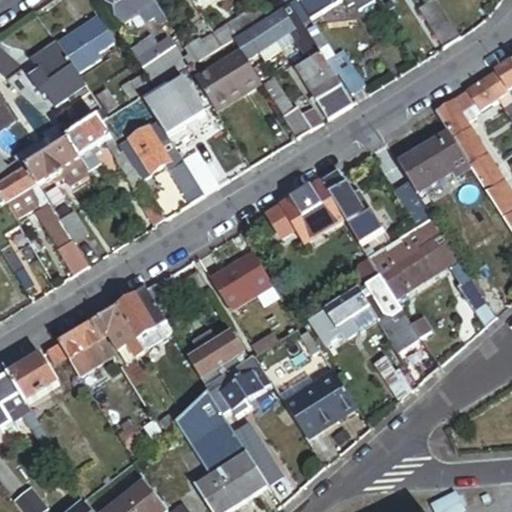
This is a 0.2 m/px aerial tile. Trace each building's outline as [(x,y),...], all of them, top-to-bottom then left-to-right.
[(155,6),(151,0),(108,0),(126,26),(132,22),(155,6)] [(151,0),(155,6),(132,22),(138,31),(156,19),(162,27),(169,21),(154,0),(151,0)] [(292,8),(303,25),(311,19),(299,0),(290,6),(292,8)] [(335,4),(332,0),(299,0),(311,19),(335,4)] [(332,0),(335,4),(335,5),(342,0),(344,0),(350,8),(355,5),(358,9),(372,0),(332,0)] [(445,48),(460,38),(435,0),(434,0),(421,9),(445,48)] [(284,13),(296,31),(301,39),(296,42),(296,43),(304,57),(317,48),(303,25),(292,8),(284,13)] [(266,21),(258,10),(240,22),(240,29),(235,32),(232,26),(217,36),(216,37),(223,48),(235,40),(266,21)] [(284,13),(238,44),(242,51),(249,62),(262,54),(268,62),(283,52),(278,43),(296,31),(284,13)] [(99,21),(60,48),(77,71),(80,76),(103,62),(99,56),(116,46),(99,21)] [(308,29),(324,53),(325,52),(331,48),(315,25),(308,29)] [(296,31),(278,43),(283,52),(296,43),(296,42),(296,31)] [(198,64),(223,48),(216,37),(207,43),(204,39),(189,50),(198,64)] [(137,58),(152,79),(181,58),(169,42),(148,56),(145,52),(137,58)] [(325,52),(338,73),(346,68),(359,89),(365,86),(338,44),(331,48),(325,52)] [(77,71),(60,48),(35,65),(45,80),(51,88),(77,71)] [(22,72),(0,51),(0,78),(5,83),(22,72)] [(197,78),(218,113),(263,85),(249,62),(242,51),(197,78)] [(316,103),(343,87),(332,71),(321,54),(296,70),(306,86),(306,87),(316,103)] [(167,83),(188,70),(181,58),(152,79),(159,88),(167,83)] [(511,61),(496,72),(509,91),(511,89),(511,61)] [(346,68),(338,73),(346,85),(351,94),(359,89),(346,68)] [(42,101),(80,76),(77,71),(51,88),(45,80),(33,88),(42,101)] [(496,72),(468,91),(480,110),(509,91),(496,72)] [(149,87),(143,76),(124,87),(130,98),(149,87)] [(265,87),(285,118),(295,112),(275,80),(265,87)] [(172,92),(158,101),(178,134),(208,116),(188,82),(172,92)] [(145,97),(150,106),(158,101),(172,92),(167,83),(159,88),(157,90),(145,97)] [(328,122),(354,105),(343,87),(316,103),(328,122)] [(121,106),(109,88),(97,95),(109,113),(121,106)] [(468,91),(454,100),(466,120),(480,110),(468,91)] [(454,100),(436,112),(450,133),(472,168),(511,229),(511,191),(466,120),(454,100)] [(161,124),(170,139),(178,134),(158,101),(150,106),(161,124)] [(0,135),(17,123),(5,105),(0,108),(0,135)] [(80,119),(59,133),(72,144),(102,125),(111,120),(104,109),(83,124),(80,119)] [(299,140),(314,131),(305,117),(300,109),(295,112),(285,118),(292,131),(299,140)] [(305,117),(314,131),(324,124),(316,110),(305,117)] [(170,139),(161,124),(151,130),(172,164),(168,167),(171,173),(184,164),(186,164),(185,163),(170,139)] [(113,143),(102,125),(72,144),(83,162),(88,170),(102,161),(101,161),(96,153),(97,153),(102,150),(99,144),(106,140),(116,156),(116,161),(133,188),(137,185),(143,182),(139,176),(122,149),(118,143),(116,144),(114,142),(113,143)] [(172,164),(151,130),(132,142),(149,169),(153,176),(168,167),(172,164)] [(30,171),(55,155),(62,150),(72,144),(59,133),(57,131),(46,138),(49,143),(47,144),(17,163),(24,174),(30,171)] [(472,168),(450,133),(400,166),(419,196),(454,173),(457,178),(472,168)] [(132,142),(122,149),(139,176),(149,169),(132,142)] [(83,162),(72,144),(62,150),(73,168),(83,162)] [(73,168),(62,150),(55,155),(30,171),(41,188),(48,184),(73,168)] [(186,164),(201,189),(216,180),(201,156),(200,154),(199,155),(185,163),(186,164)] [(0,189),(24,174),(16,168),(12,171),(0,160),(0,189)] [(192,206),(205,198),(184,164),(171,173),(192,206)] [(149,169),(139,176),(143,182),(144,184),(154,177),(153,176),(149,169)] [(41,188),(30,171),(24,174),(0,189),(0,194),(8,209),(10,208),(19,223),(42,209),(45,214),(41,217),(57,243),(70,235),(63,224),(41,188)] [(348,185),(340,173),(322,184),(330,197),(348,185)] [(330,197),(322,184),(284,208),(307,245),(345,221),(330,197)] [(354,195),(348,185),(330,197),(345,221),(348,227),(349,226),(366,215),(358,202),(354,195)] [(158,228),(168,221),(145,186),(140,190),(135,192),(158,228)] [(357,193),(354,195),(358,202),(363,199),(359,192),(357,193)] [(0,214),(8,209),(0,194),(0,214)] [(62,211),(68,221),(76,216),(70,206),(62,211)] [(10,208),(8,209),(21,231),(23,229),(19,223),(10,208)] [(21,231),(8,209),(0,214),(0,246),(19,278),(28,272),(8,239),(21,231)] [(297,231),(283,209),(271,217),(285,239),(297,231)] [(366,252),(372,249),(383,242),(366,215),(349,226),(366,252)] [(68,221),(63,224),(70,235),(77,246),(90,238),(76,216),(68,221)] [(435,244),(443,238),(436,225),(427,231),(435,244)] [(390,255),(398,268),(435,244),(427,231),(390,255)] [(70,235),(57,243),(69,261),(81,253),(77,246),(70,235)] [(474,282),(472,279),(445,237),(443,238),(435,244),(445,259),(463,288),(465,287),(474,282)] [(382,278),(381,279),(381,280),(403,313),(408,310),(403,302),(395,291),(409,282),(423,273),(428,270),(445,259),(435,244),(398,268),(382,278)] [(369,260),(376,255),(372,249),(366,252),(365,253),(369,260)] [(380,261),(376,255),(369,260),(372,266),(374,265),(380,261)] [(390,255),(380,261),(374,265),(382,278),(398,268),(390,255)] [(256,256),(213,282),(234,315),(276,288),(256,256)] [(222,306),(201,273),(184,283),(205,317),(222,306)] [(426,276),(423,273),(409,282),(415,290),(429,281),(426,276)] [(335,289),(342,301),(356,291),(349,279),(335,289)] [(381,280),(381,279),(359,293),(378,321),(384,317),(394,319),(396,318),(404,332),(412,326),(403,313),(381,280)] [(395,291),(403,302),(417,293),(415,290),(409,282),(395,291)] [(478,307),(486,302),(474,282),(465,287),(478,307)] [(166,293),(162,285),(149,293),(154,300),(166,293)] [(175,335),(154,300),(149,293),(120,310),(141,344),(159,332),(165,341),(175,335)] [(378,321),(359,293),(344,303),(310,326),(326,349),(343,338),(339,330),(343,328),(350,339),(378,321)] [(496,317),(486,302),(478,307),(489,324),(495,318),(496,317)] [(141,344),(120,310),(101,322),(111,339),(122,356),(141,344)] [(378,321),(399,359),(424,344),(422,342),(413,329),(412,326),(404,332),(396,318),(394,319),(384,317),(378,321)] [(424,321),(413,329),(422,342),(433,335),(424,321)] [(111,339),(101,322),(95,326),(106,342),(111,339)] [(106,342),(95,326),(62,347),(69,358),(82,380),(116,359),(106,342)] [(275,335),(254,348),(261,358),(281,345),(275,335)] [(321,353),(308,335),(301,340),(314,358),(321,353)] [(192,364),(204,382),(230,366),(248,355),(236,336),(220,346),(202,357),(192,364)] [(214,336),(196,348),(202,357),(220,346),(214,336)] [(69,358),(62,347),(48,355),(55,367),(69,358)] [(44,358),(10,378),(29,407),(61,387),(44,358)] [(383,376),(394,369),(388,361),(378,367),(383,376)] [(236,374),(210,391),(213,396),(216,401),(223,396),(256,375),(262,371),(256,362),(252,364),(248,367),(236,374)] [(233,370),(235,374),(247,366),(245,362),(233,370)] [(204,382),(210,391),(236,374),(235,374),(233,370),(230,366),(204,382)] [(401,403),(412,393),(400,371),(396,373),(394,369),(383,376),(401,403)] [(262,371),(256,375),(267,392),(273,389),(262,371)] [(357,409),(334,373),(285,404),(306,436),(319,427),(322,432),(357,409)] [(256,375),(223,396),(234,414),(250,404),(267,392),(256,375)] [(172,377),(168,380),(171,385),(176,383),(172,377)] [(29,407),(10,378),(0,385),(0,434),(15,426),(9,417),(15,414),(20,422),(24,420),(33,414),(29,407)] [(216,401),(213,396),(180,427),(213,480),(250,456),(236,434),(227,418),(216,401)] [(223,396),(216,401),(227,418),(234,414),(223,396)] [(250,404),(234,414),(239,420),(254,410),(250,404)] [(43,429),(33,414),(24,420),(31,431),(34,429),(36,433),(39,431),(43,429)] [(135,458),(140,455),(152,447),(136,421),(118,432),(135,458)] [(250,425),(236,434),(250,456),(255,464),(269,455),(250,425)] [(319,427),(306,436),(308,440),(322,432),(319,427)] [(50,450),(54,447),(43,429),(39,431),(50,450)] [(39,431),(36,433),(61,471),(67,467),(54,447),(50,450),(39,431)] [(284,481),(269,455),(255,464),(270,489),(284,481)] [(211,511),(236,511),(271,490),(270,489),(255,464),(250,456),(213,480),(197,489),(211,511)] [(167,511),(148,487),(116,511),(167,511)]
